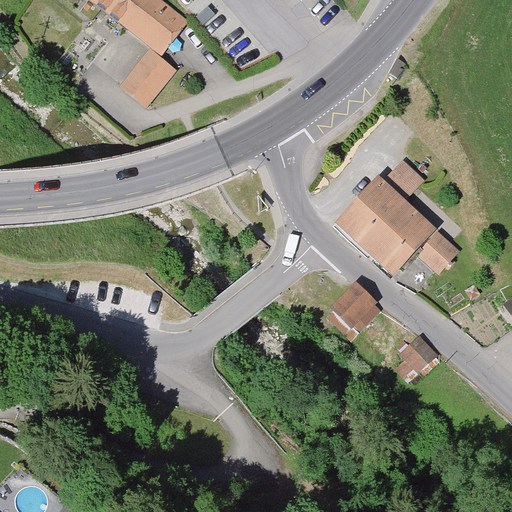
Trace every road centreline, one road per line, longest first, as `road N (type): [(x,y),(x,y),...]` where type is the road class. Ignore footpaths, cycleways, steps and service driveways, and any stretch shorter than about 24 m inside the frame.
road 1 (residential): [(319,236),(205,337),(179,345),(124,339),(0,298)]
road 2 (secondary): [(271,126),(159,174),(0,197)]
road 3 (unclassified): [(319,236),(511,408)]
road 4 (secondary): [(413,0),(322,93),(271,126)]
road 5 (unclassified): [(271,126),(294,199),(319,236)]
